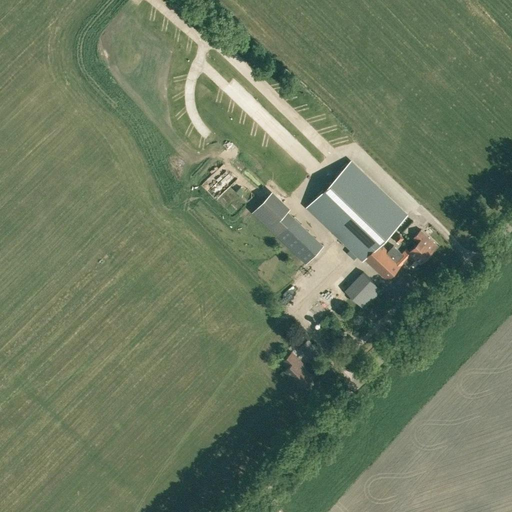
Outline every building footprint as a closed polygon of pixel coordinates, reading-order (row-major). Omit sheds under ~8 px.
[(352,247),(353,247),(364,258),(387,280),(405,260),(410,265),(416,259),(420,263),(437,244),(421,229),(413,237),(418,242),(409,251),(406,248),(402,253),(396,247),(391,253),(379,242),(407,213),(352,159),(308,205),(352,247)] [(226,195),(227,188),(233,189),(234,183),(213,180),(211,193),(226,195)] [(237,188),(246,198),(252,192),(244,183),(237,188)] [(252,211),(306,262),(323,245),(294,217),(288,210),(291,207),(273,189),(252,211)] [(232,203),(236,208),(246,201),(241,195),(232,203)] [(394,239),(398,244),(404,238),(400,234),(394,239)] [(345,290),(362,306),(380,287),(363,271),(345,290)] [(320,318),(327,314),(324,308),(317,312),(320,318)] [(301,330),(296,334),(299,339),(304,336),(301,330)] [(308,349),(314,355),(319,350),(308,339),(301,345),(306,351),(308,349)] [(285,370),(301,387),(313,376),(301,363),(302,362),(292,352),(281,362),(287,368),(285,370)]
